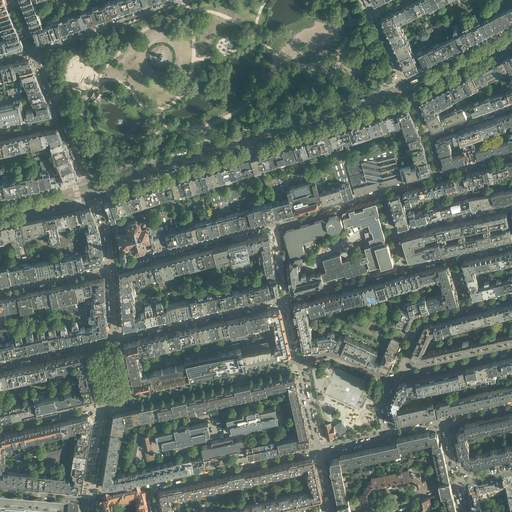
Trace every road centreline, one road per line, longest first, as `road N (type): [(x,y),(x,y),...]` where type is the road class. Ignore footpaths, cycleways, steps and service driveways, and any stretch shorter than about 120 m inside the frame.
road 1 (tertiary): [(94,196),(409,93)]
road 2 (tertiary): [(404,83),(90,184)]
road 3 (residential): [(284,300),(276,233),(267,224),(109,267)]
road 4 (residential): [(297,361),(102,405)]
road 5 (residential): [(113,338),(284,300)]
road 6 (residential): [(148,487),(318,451)]
road 7 (residential): [(32,52),(183,0)]
road 8 (residential): [(394,233),(511,206)]
